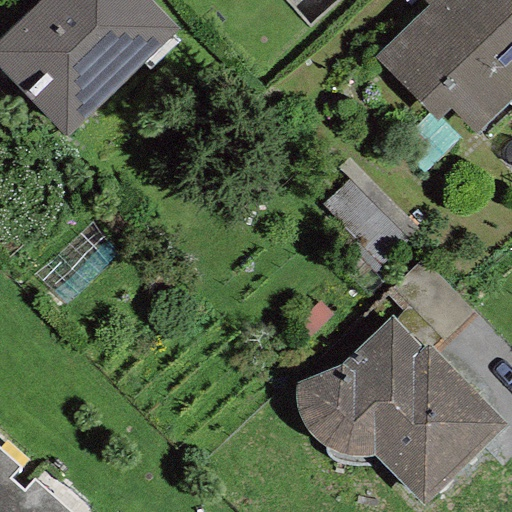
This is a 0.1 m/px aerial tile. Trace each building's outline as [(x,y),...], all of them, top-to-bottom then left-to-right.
[(150,0),(39,0),(0,38),(0,69),(65,137),(178,29),(150,0)] [(449,106),(476,133),(511,97),(511,0),(422,0),(428,6),(374,58),(434,119),(449,106)] [(472,313),(421,259),(420,261),(385,294),(401,311),(393,319),(422,350),(427,345),(432,350),(472,313)] [(393,319),(389,316),(334,369),(296,383),(295,395),(295,410),(301,424),(311,437),(322,447),(337,452),(361,458),(373,455),(422,507),(506,427),(432,350),(427,345),(422,350),(393,319)] [(0,511),(65,511),(31,481),(21,492),(7,479),(17,468),(0,453),(0,511)]
